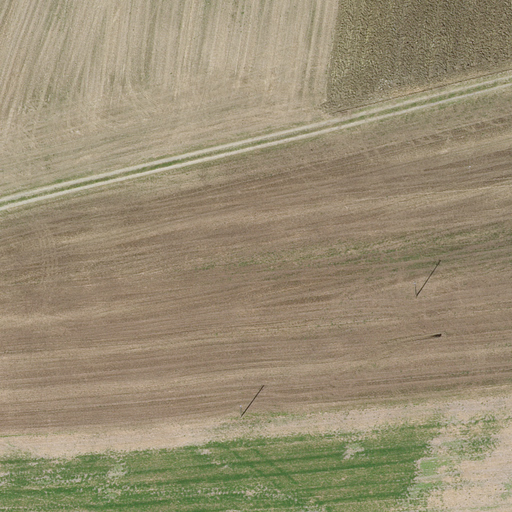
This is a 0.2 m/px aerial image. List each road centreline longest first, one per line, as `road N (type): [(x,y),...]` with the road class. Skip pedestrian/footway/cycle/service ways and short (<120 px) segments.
road 1 (track): [(0,203),(356,119)]
road 2 (track): [(511,81),(356,119)]
